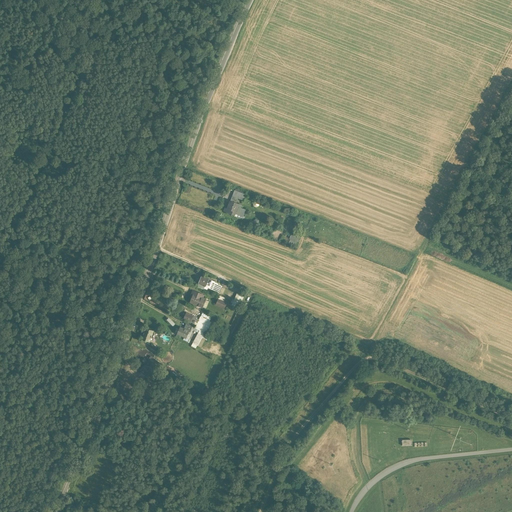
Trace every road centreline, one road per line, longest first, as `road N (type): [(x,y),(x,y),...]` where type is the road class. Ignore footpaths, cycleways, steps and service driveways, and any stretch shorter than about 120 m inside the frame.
road 1 (tertiary): [(60,511),(97,430),(201,121),(251,0)]
road 2 (track): [(511,95),(374,347)]
road 3 (track): [(374,347),(159,252)]
road 4 (track): [(511,403),(374,347)]
